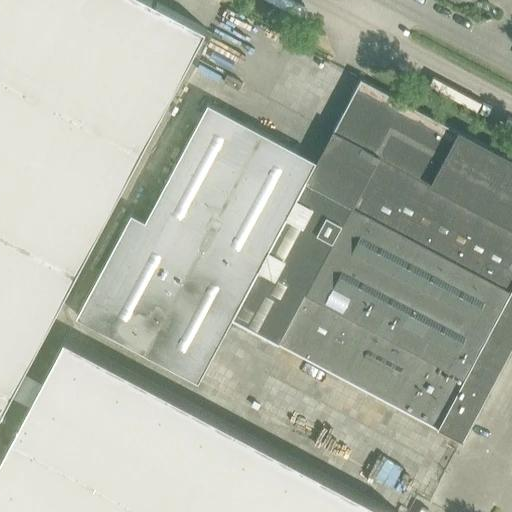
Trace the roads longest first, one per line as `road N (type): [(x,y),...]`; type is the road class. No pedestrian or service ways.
road 1 (unclassified): [(511,112),(297,0)]
road 2 (unclassified): [(511,57),(404,0)]
